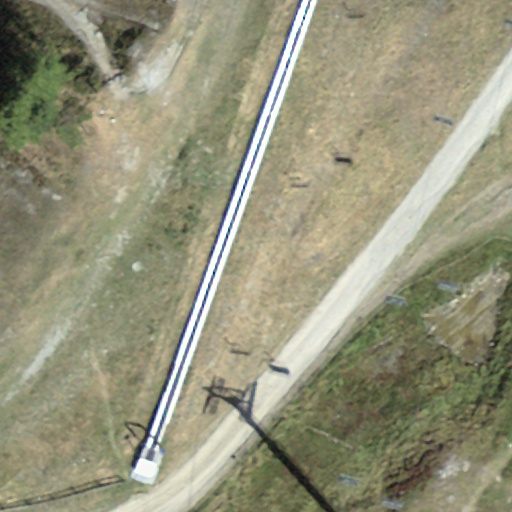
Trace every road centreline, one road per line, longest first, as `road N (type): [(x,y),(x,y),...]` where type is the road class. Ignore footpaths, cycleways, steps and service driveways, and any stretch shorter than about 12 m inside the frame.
road 1 (track): [(511,81),(354,312),(118,511)]
road 2 (track): [(0,394),(85,299),(113,250)]
